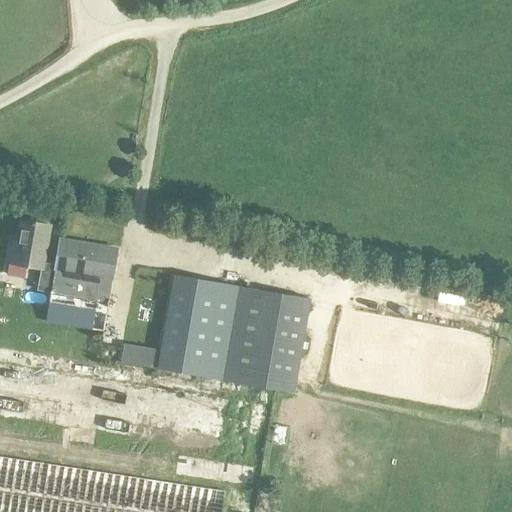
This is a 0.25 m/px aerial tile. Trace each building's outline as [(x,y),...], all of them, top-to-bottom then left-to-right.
[(13,242),(10,264),(42,269),(38,290),(51,293),(55,266),(44,264),(50,226),(21,221),(17,243),(13,242)] [(51,293),(46,322),(100,331),(104,331),(108,307),(109,299),(108,299),(107,302),(95,300),(99,277),(113,279),(117,250),(111,249),(102,247),(101,251),(96,250),(84,248),(76,246),(76,245),(76,243),(71,242),(63,241),(60,240),(55,266),(51,293)] [(162,357),(160,370),(161,370),(223,380),(239,287),(177,276),(163,357),(162,357)] [(308,298),(239,287),(223,380),(291,392),(308,298)] [(162,357),(124,350),(121,364),(160,370),(162,357)] [(0,381),(0,511),(252,511),(265,416),(0,381)]
